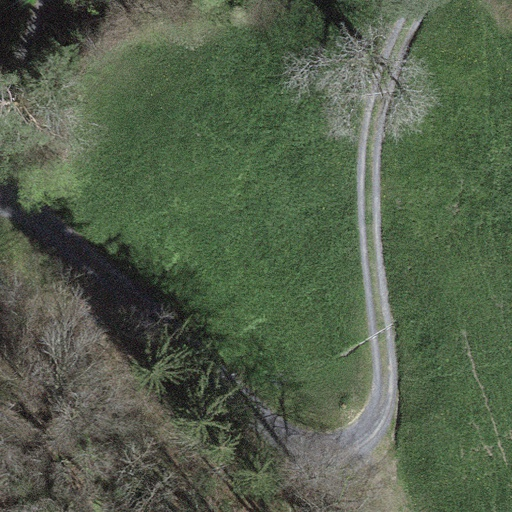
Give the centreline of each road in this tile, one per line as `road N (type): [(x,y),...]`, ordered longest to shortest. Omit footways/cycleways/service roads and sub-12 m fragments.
road 1 (track): [(424,0),(379,78),(369,144),(387,375),(359,435),(312,451),(275,443),(0,188)]
road 2 (track): [(0,122),(39,0)]
